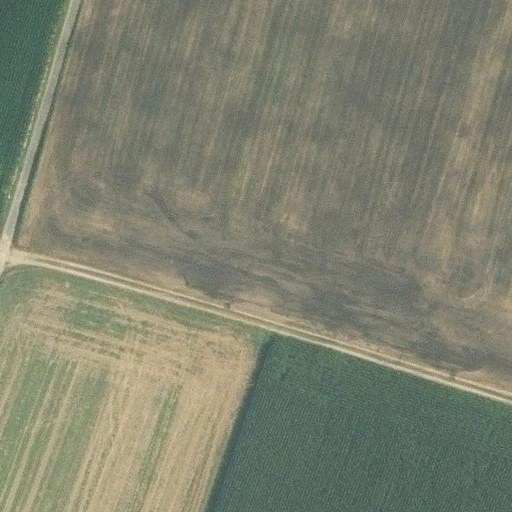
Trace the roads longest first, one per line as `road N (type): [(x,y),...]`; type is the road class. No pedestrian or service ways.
road 1 (track): [(0,254),(511,405)]
road 2 (track): [(0,267),(77,0)]
